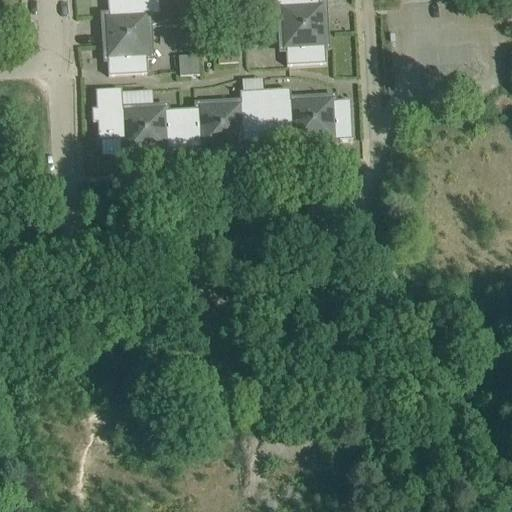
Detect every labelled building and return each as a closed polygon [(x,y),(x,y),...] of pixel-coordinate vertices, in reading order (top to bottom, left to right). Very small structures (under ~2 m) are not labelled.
[(159,16),(158,0),(106,0),(108,14),(100,15),(103,66),(107,65),(108,80),(147,77),(146,64),(154,63),(151,16),(159,16)] [(319,3),(318,0),(269,0),(270,9),(277,9),(279,56),(287,55),(287,68),(326,66),(325,52),(330,52),(327,2),(319,3)] [(252,13),(254,41),(270,40),(268,12),(252,13)] [(218,67),(238,66),(237,46),(217,47),(218,67)] [(180,78),(199,77),(198,58),(179,59),(180,78)] [(290,92),(265,93),(268,143),(289,142),(289,150),(340,147),(340,143),(353,142),(351,103),(337,103),(336,97),(290,100),(290,92)] [(171,152),(184,152),(181,113),(169,114),(169,106),(122,109),(121,93),(96,94),(97,112),(91,112),(92,125),(97,125),(99,143),(121,141),(122,160),(171,157),(171,152)] [(248,144),(268,143),(265,93),(240,95),(240,103),(194,105),(195,113),(181,113),(184,152),(196,151),(197,156),(248,153),(248,144)]
